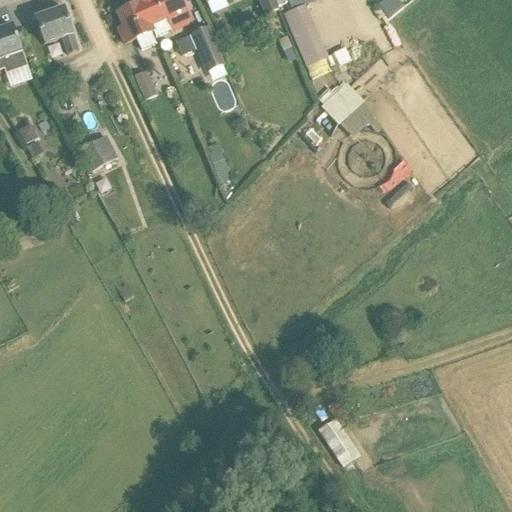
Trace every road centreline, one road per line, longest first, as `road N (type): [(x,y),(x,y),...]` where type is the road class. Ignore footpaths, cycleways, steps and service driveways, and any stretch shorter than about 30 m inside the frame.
road 1 (track): [(359,511),(241,339),(85,0)]
road 2 (track): [(282,402),(511,333)]
road 3 (track): [(147,511),(266,380)]
